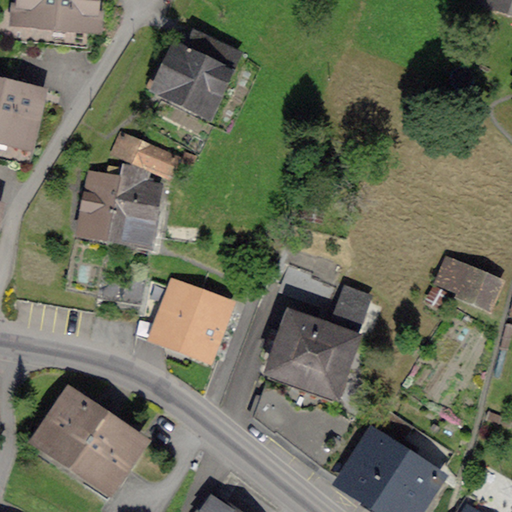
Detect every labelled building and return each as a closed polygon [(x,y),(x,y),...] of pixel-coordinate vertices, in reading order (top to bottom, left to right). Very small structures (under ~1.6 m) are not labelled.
[(23,0),(20,39),(89,46),(93,0),(23,0)] [(175,45),(155,86),(210,112),(232,65),(227,62),(233,50),(194,31),(185,50),(175,45)] [(0,86),(0,157),(22,163),(38,95),(0,86)] [(134,156),(141,140),(121,131),(114,148),(134,156)] [(169,172),(177,156),(141,140),(134,156),(169,172)] [(86,231),(109,235),(122,167),(109,165),(107,175),(90,172),(79,229),(86,231)] [(146,175),(144,172),(122,167),(109,235),(148,242),(159,185),(144,182),(146,175)] [(336,394),(356,337),(367,341),(381,302),(332,284),(340,263),(294,249),(281,284),(324,299),(322,304),(325,305),(318,323),(290,313),(283,333),(273,330),(268,343),(278,347),(269,371),(336,394)] [(463,288),(462,292),(490,303),(499,280),(449,259),(440,279),(463,288)] [(180,343),(209,354),(228,305),(175,285),(158,328),(182,337),(180,343)] [(373,433),(333,402),(267,378),(253,415),(275,432),(277,430),(320,464),(384,511),(430,511),(442,494),(438,491),(445,480),(412,458),(416,452),(402,443),(414,424),(390,408),(373,433)] [(72,395),(35,449),(108,498),(144,444),(72,395)] [(508,511),(511,506),(511,477),(487,462),(464,500),(460,498),(453,511),(508,511)] [(200,511),(237,511),(212,495),(200,511)]
